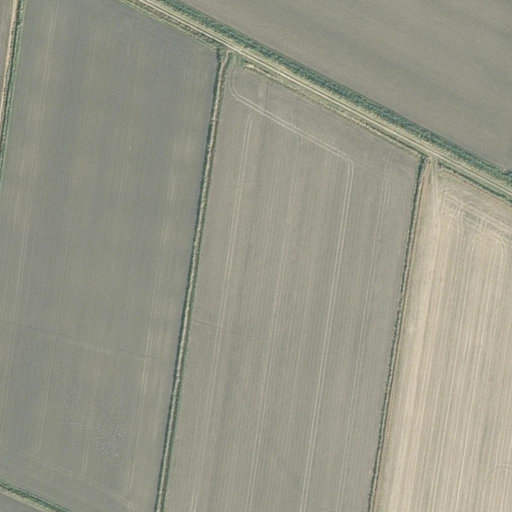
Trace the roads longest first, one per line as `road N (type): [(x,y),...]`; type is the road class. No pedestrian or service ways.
road 1 (track): [(142,0),(511,192)]
road 2 (track): [(380,511),(437,154)]
